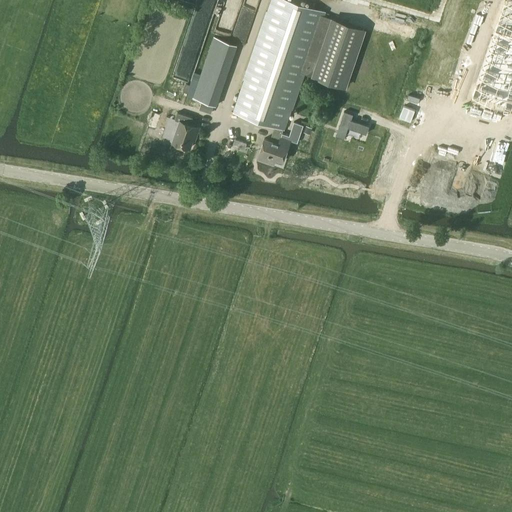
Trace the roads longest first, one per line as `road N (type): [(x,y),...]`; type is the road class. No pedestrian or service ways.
road 1 (unclassified): [(511,259),(0,170)]
road 2 (track): [(200,203),(264,0)]
